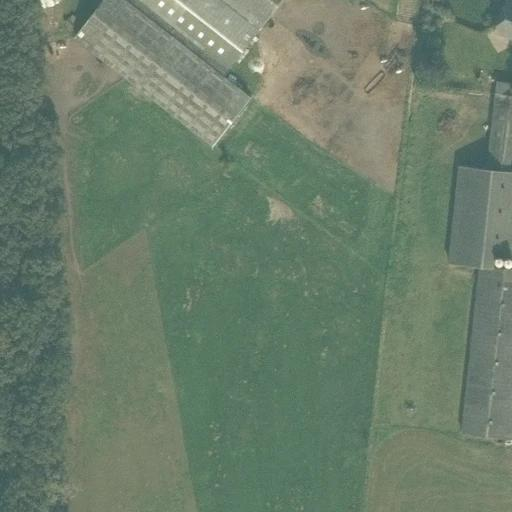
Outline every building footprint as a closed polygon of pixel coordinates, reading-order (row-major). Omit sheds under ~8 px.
[(105,0),(76,38),(78,39),(212,144),(249,97),(223,77),(228,71),(283,0),(105,0)] [(511,2),(507,0),(494,33),(511,40),(511,2)] [(511,95),(496,94),(487,160),(510,163),(511,147),(511,95)] [(495,268),(496,254),(511,255),(511,171),(509,171),(510,163),(487,160),(487,169),(458,166),(448,264),(474,267),(479,266),(495,268)] [(462,434),(511,440),(511,426),(511,269),(495,268),(479,266),(462,434)]
